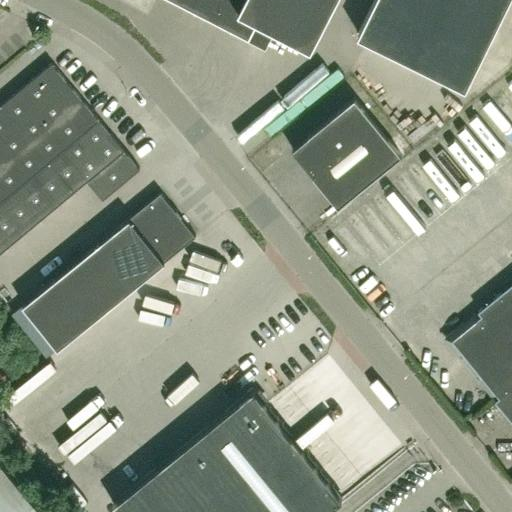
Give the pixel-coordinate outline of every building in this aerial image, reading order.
[(180,0),(266,44),(275,26),(311,45),(334,0),(180,0)] [(509,0),(375,0),(359,33),(467,86),(509,0)] [(52,62),(0,105),(0,252),(88,179),(103,198),(140,167),(125,149),(99,118),(52,62)] [(498,89),(511,107),(511,87),(508,82),(498,89)] [(355,97),(292,148),(338,205),(401,153),(355,97)] [(122,125),(137,143),(158,124),(143,107),(122,125)] [(399,170),(432,212),(442,204),(409,162),(399,170)] [(196,234),(160,191),(23,305),(59,348),(196,234)] [(316,216),(327,204),(320,197),(309,210),(316,216)] [(511,419),(511,281),(478,309),(481,313),(478,317),(474,313),(445,337),(492,395),(496,391),(499,395),(495,399),(511,419)] [(252,318),(270,303),(264,296),(246,311),(252,318)] [(119,511),(325,511),(343,498),(253,388),(112,503),(119,511)] [(369,403),(336,422),(352,451),(365,443),(360,435),(381,423),(369,403)] [(0,467),(0,511),(43,511),(2,466),(0,467)]
